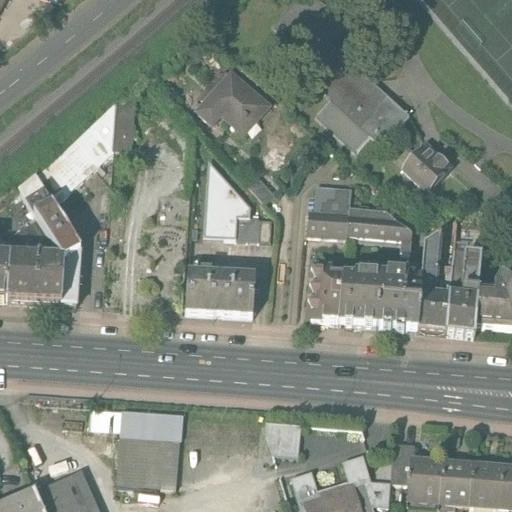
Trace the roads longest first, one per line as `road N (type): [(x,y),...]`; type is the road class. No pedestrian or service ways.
road 1 (primary): [(295,375),(0,351)]
road 2 (primary): [(295,375),(331,389),(511,410)]
road 3 (primary): [(511,378),(332,365),(295,375)]
road 4 (residential): [(118,0),(0,94)]
